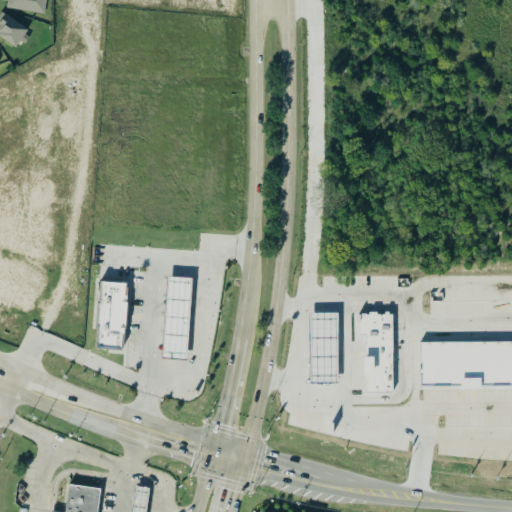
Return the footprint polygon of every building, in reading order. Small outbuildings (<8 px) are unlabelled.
[(7,0),(6,6),(44,13),(45,0),(7,0)] [(29,28),(1,12),(0,14),(0,35),(19,46),(29,28)] [(244,230),(249,170),(148,161),(141,227),(244,230)] [(187,358),(190,276),(166,275),(162,357),(187,358)] [(125,281),(97,280),(96,348),(124,349),(125,281)] [(336,311),(308,312),(309,383),(337,383),(336,311)] [(392,391),(391,312),(361,313),(362,391),(392,391)] [(511,340),(419,341),(419,386),(511,386),(511,340)] [(68,484),(64,511),(96,511),(100,488),(68,484)] [(144,511),(148,486),(134,484),(130,511),(144,511)]
